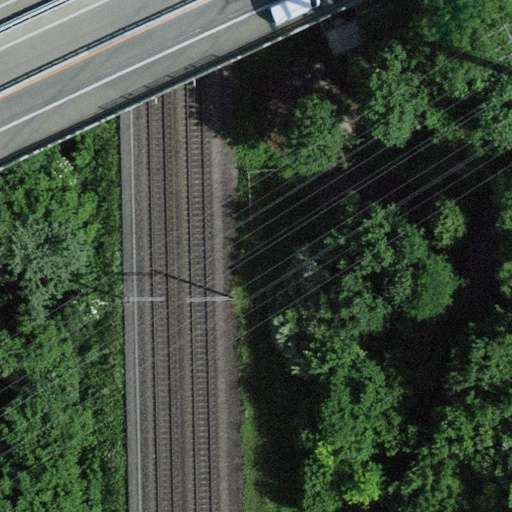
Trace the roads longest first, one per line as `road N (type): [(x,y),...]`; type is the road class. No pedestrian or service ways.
road 1 (track): [(511,197),(391,511)]
road 2 (motorway): [(0,90),(194,0)]
